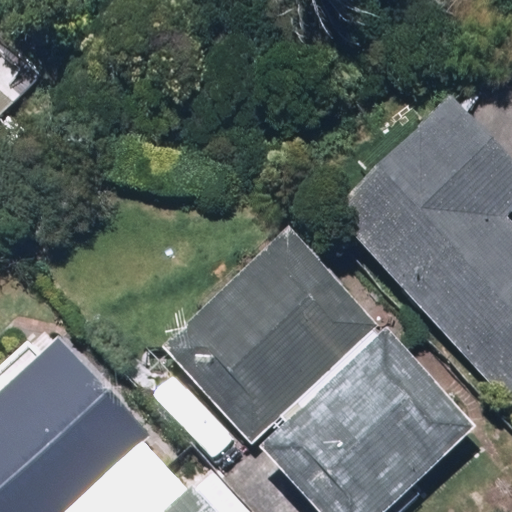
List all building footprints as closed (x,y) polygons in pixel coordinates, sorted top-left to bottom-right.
[(511,189),(436,113),(319,229),(505,415),(511,408),(511,246),(500,234),(511,222),(511,189)] [(282,243),(155,358),(241,454),(274,424),(369,339),(282,243)] [(369,339),(274,424),(286,437),(254,466),(295,511),(395,511),(467,448),(369,339)] [(67,511),(140,445),(55,354),(0,404),(0,511),(67,511)] [(236,511),(209,482),(190,499),(140,445),(67,511),(236,511)]
